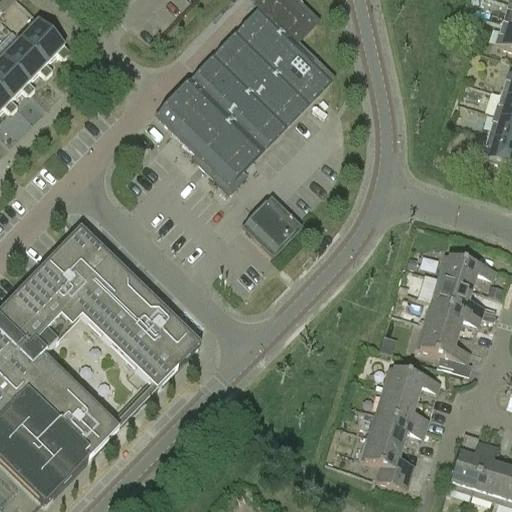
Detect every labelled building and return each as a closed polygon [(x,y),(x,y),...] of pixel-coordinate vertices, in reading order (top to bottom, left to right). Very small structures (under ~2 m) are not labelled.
[(7,0),(6,0),(0,6),(0,17),(1,19),(13,6),(7,0)] [(152,122),(226,193),(332,85),(290,45),(315,20),(292,0),(257,0),(249,8),(260,16),(152,122)] [(502,26),(501,31),(503,31),(511,33),(511,10),(510,10),(506,24),(502,26)] [(69,59),(62,53),(37,28),(19,47),(45,72),(56,60),(62,66),(69,59)] [(500,33),(502,37),(497,52),(511,56),(511,33),(503,31),(501,31),(500,33)] [(19,47),(1,65),(33,96),(27,90),(38,79),(44,85),(51,78),(45,72),(19,47)] [(33,96),(1,65),(0,66),(0,99),(15,114),(16,114),(10,108),(20,97),(27,103),(33,96)] [(500,98),(499,101),(502,102),(511,104),(511,82),(508,81),(503,96),(500,98)] [(15,114),(0,99),(0,117),(3,115),(9,121),(15,114)] [(498,105),(500,107),(495,123),(511,127),(511,104),(502,102),(499,101),(498,105)] [(511,127),(495,123),(490,138),(487,139),(486,143),(511,150),(511,127)] [(485,145),(487,149),(482,164),(511,173),(511,150),(486,143),(485,145)] [(249,241),(271,262),(298,233),(270,205),(255,221),(262,228),(249,241)] [(22,293),(14,302),(15,304),(0,319),(0,324),(2,326),(0,328),(0,467),(45,510),(95,459),(198,353),(163,318),(161,320),(148,307),(150,306),(141,298),(140,299),(127,287),(128,285),(118,275),(116,277),(110,271),(112,270),(107,265),(99,257),(79,238),(65,252),(64,251),(56,259),(57,261),(45,274),(43,272),(35,281),(37,282),(24,295),(22,293)] [(442,262),(435,285),(469,296),(473,283),(490,288),(493,278),(442,262)] [(469,296),(435,285),(428,309),(479,324),(482,314),(465,309),(469,296)] [(428,309),(421,332),(455,342),(459,329),(476,334),(479,324),(428,309)] [(494,318),(482,314),(479,324),(491,327),(494,318)] [(455,342),(421,332),(414,355),(465,371),(468,361),(451,356),(455,342)] [(387,374),(380,397),(414,408),(418,395),(434,400),(437,390),(387,374)] [(380,397),(372,420),(423,436),(426,426),(410,421),(414,408),(380,397)] [(372,420),(365,444),(399,454),(403,441),(419,446),(423,436),(372,420)] [(399,454),(365,444),(358,467),(377,473),(373,487),(416,501),(422,483),(409,479),(411,472),(395,467),(399,454)] [(469,501),(485,450),(476,447),(471,464),(457,460),(446,494),(469,501)] [(485,450),(469,501),(492,508),(503,474),(490,470),(495,453),(485,450)] [(511,511),(511,476),(503,474),(492,508),(508,511),(511,511)]
